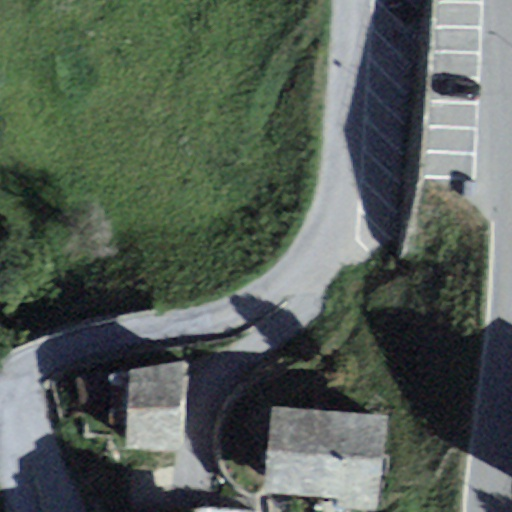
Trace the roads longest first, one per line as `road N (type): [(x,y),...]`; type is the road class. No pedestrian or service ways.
road 1 (residential): [(358,0),(346,211),(321,256),(229,314),(68,346),(20,367),(0,392)]
road 2 (tertiary): [(511,373),(493,511)]
